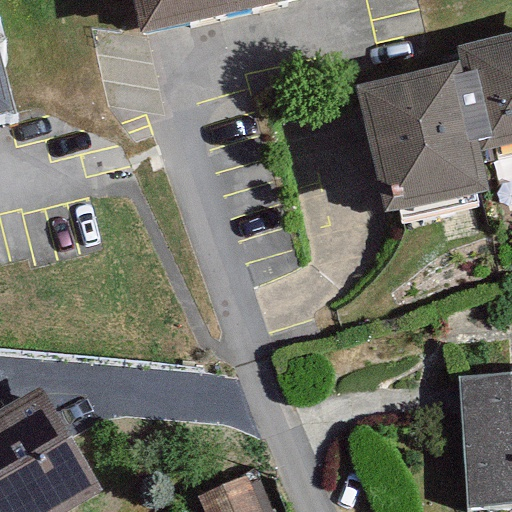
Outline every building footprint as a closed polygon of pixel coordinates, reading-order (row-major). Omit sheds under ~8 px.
[(323,0),(121,0),(133,52),(325,9),(323,0)] [(511,45),(448,61),(456,76),(335,105),(360,209),(376,206),(380,223),(470,202),(460,163),(511,150),(511,45)] [(511,511),(511,385),(453,390),(461,511),(511,511)] [(0,511),(80,511),(97,503),(36,391),(0,409),(0,511)] [(256,511),(243,484),(188,510),(188,511),(256,511)]
